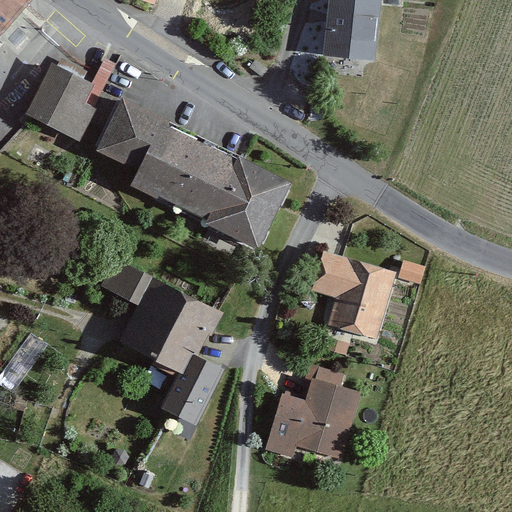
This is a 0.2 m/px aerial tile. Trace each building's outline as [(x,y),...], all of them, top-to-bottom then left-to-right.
[(0,0),(0,24),(23,0),(0,0)] [(371,69),(377,0),(319,0),(314,64),(371,69)] [(69,141),(86,106),(91,109),(118,65),(104,57),(90,81),(47,59),(19,116),(69,141)] [(179,212),(206,146),(160,127),(163,120),(111,97),(86,151),(130,171),(122,188),(179,212)] [(290,185),(206,146),(179,212),(261,250),(290,185)] [(302,290),(329,297),(321,326),(376,340),(394,269),(362,261),(363,259),(313,246),(302,290)] [(147,275),(111,257),(96,287),(131,305),(112,341),(170,371),(153,404),(194,425),(219,375),(186,358),(212,308),(147,274),(147,275)] [(307,376),(301,397),(272,390),(258,449),(292,457),(296,441),(343,455),(361,392),(307,376)]
